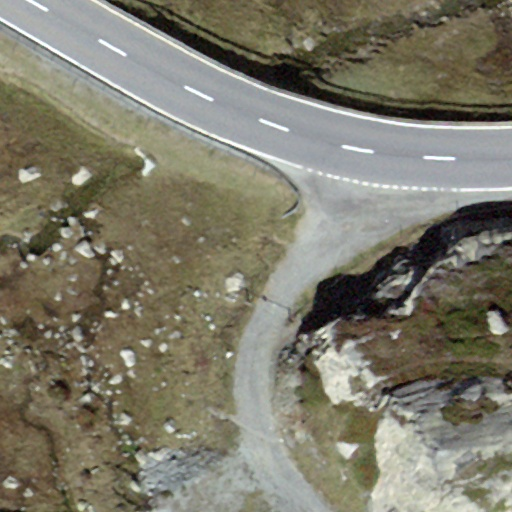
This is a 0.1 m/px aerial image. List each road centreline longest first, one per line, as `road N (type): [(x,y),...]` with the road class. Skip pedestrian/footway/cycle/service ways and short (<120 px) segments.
road 1 (primary): [(511,159),(370,152),(266,122),(29,0)]
road 2 (track): [(370,152),(339,216),(255,338),(257,430),(306,511)]
